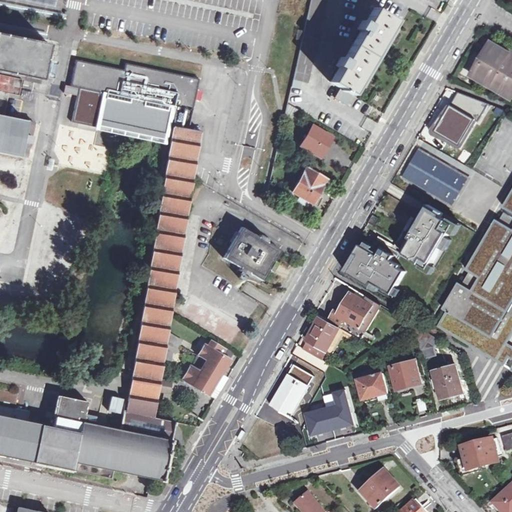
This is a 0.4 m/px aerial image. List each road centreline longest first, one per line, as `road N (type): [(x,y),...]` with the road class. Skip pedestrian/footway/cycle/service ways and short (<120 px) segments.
road 1 (tertiary): [(471,0),(198,475)]
road 2 (residential): [(405,439),(225,487),(198,475)]
